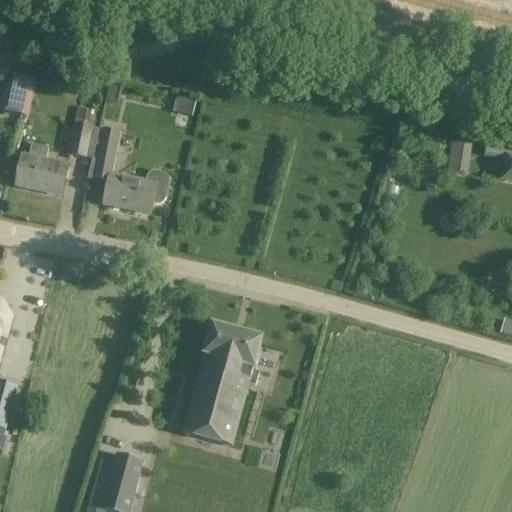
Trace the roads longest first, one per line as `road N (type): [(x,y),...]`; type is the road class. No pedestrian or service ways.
road 1 (unclassified): [(511,355),(309,297),(0,229)]
road 2 (unclassified): [(511,96),(185,25)]
road 3 (residential): [(0,60),(156,52),(185,25)]
road 4 (track): [(511,32),(424,31),(390,46),(374,66)]
road 5 (unclassified): [(185,25),(65,0)]
